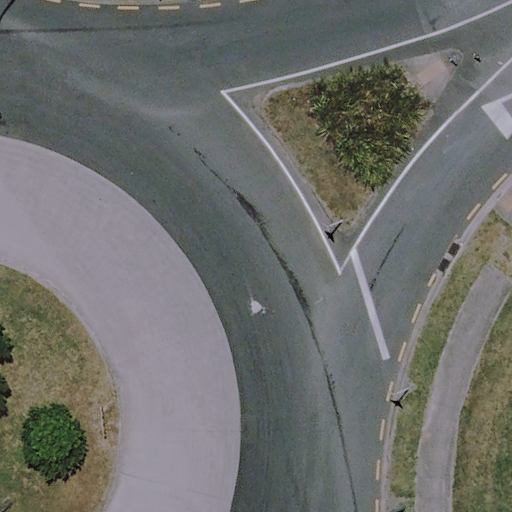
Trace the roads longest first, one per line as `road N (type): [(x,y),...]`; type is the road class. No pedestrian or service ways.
road 1 (tertiary): [(229,188),(284,273),(314,371),(316,473),(306,511)]
road 2 (unclassified): [(229,188),(511,21)]
road 3 (tertiary): [(0,65),(80,84),(135,110),(229,188)]
